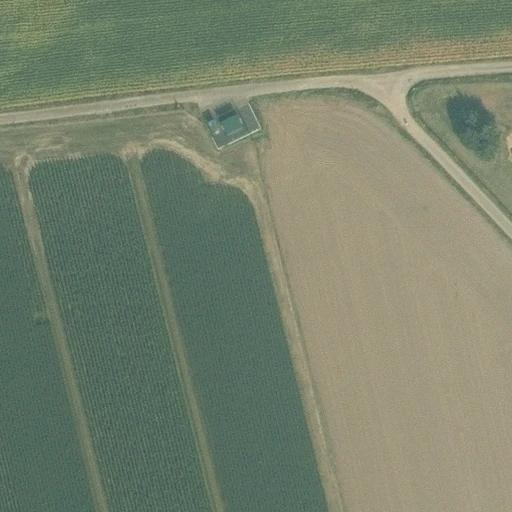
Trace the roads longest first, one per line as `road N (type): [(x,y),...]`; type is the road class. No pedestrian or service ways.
road 1 (residential): [(372,82),(0,121)]
road 2 (unclassified): [(511,230),(372,82)]
road 3 (track): [(511,69),(372,82)]
